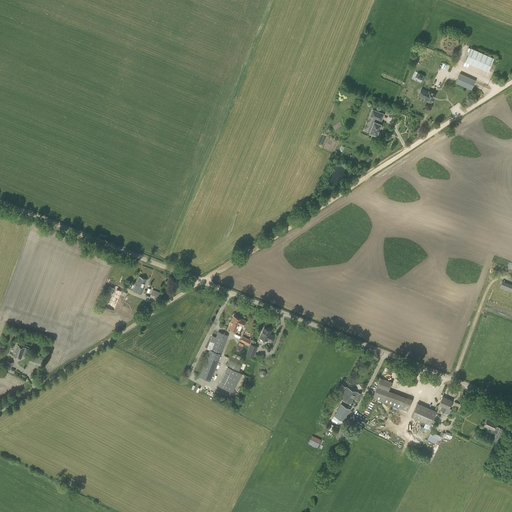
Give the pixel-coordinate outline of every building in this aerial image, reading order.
[(488,71),(494,58),(471,47),(465,61),(488,71)] [(466,73),(461,71),(456,82),(471,90),(476,80),(465,75),(466,73)] [(417,72),(415,76),(423,80),(425,76),(417,72)] [(429,92),(422,89),(419,95),(426,98),(426,99),(432,102),(436,94),(430,91),(429,92)] [(382,121),(384,114),(373,110),(371,116),(376,119),(375,122),(370,132),(377,135),(379,131),(379,132),(381,128),(380,128),(382,124),(380,124),(381,121),(382,121)] [(147,279),(139,276),(136,284),(135,284),(133,290),(142,294),(144,288),(147,279)] [(511,292),(511,284),(502,281),(500,288),(511,292)] [(114,311),(122,291),(109,285),(101,305),(114,311)] [(160,299),(162,294),(153,290),(151,295),(160,299)] [(243,326),(246,320),(234,315),(229,328),(237,331),(239,325),(243,326)] [(267,329),(265,328),(261,338),(268,340),(268,339),(274,342),(276,336),(270,334),(272,330),(270,330),(270,329),(268,328),(267,329)] [(210,380),(228,335),(218,331),(214,342),(210,341),(207,348),(209,350),(199,376),(210,380)] [(248,345),(251,340),(242,336),(240,341),(248,345)] [(255,357),(257,355),(255,354),(258,346),(250,343),(246,354),(254,357),(255,357)] [(27,356),(29,348),(18,345),(15,352),(14,356),(22,359),(23,355),(27,356)] [(43,360),(31,356),(30,360),(41,364),(43,360)] [(238,372),(241,365),(229,359),(226,366),(238,372)] [(14,373),(15,370),(11,369),(13,362),(7,361),(5,368),(11,370),(10,372),(14,373)] [(387,380),(381,377),(377,386),(383,389),(387,380)] [(226,388),(228,384),(221,380),(219,385),(226,388)] [(354,399),(357,391),(348,387),(343,385),(340,392),(344,393),(345,391),(346,392),(342,399),(352,403),(354,399)] [(449,408),(453,401),(443,396),(439,404),(443,406),(441,410),(445,411),(446,407),(449,408)] [(408,411),(412,399),(407,397),(403,409),(408,411)] [(344,421),(350,409),(340,403),(334,415),(344,421)] [(429,429),(430,425),(436,411),(417,403),(411,416),(425,423),(423,427),(429,429)] [(497,434),(500,428),(496,426),(498,422),(488,417),(484,425),(492,429),(491,431),(494,432),(497,434)] [(344,436),(348,428),(340,424),(336,432),(344,436)] [(432,430),(428,440),(436,443),(440,434),(432,430)] [(308,444),(318,448),(322,439),(312,435),(308,444)]
